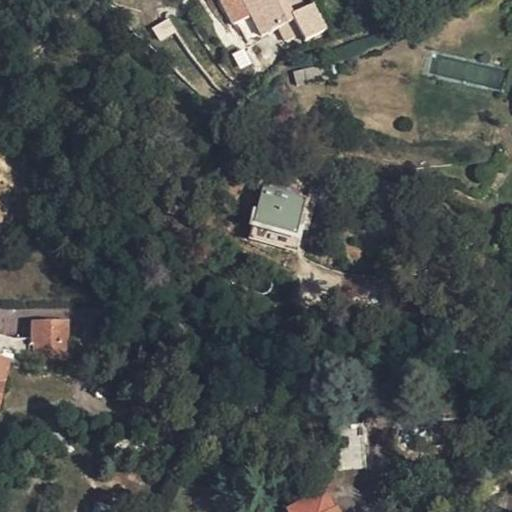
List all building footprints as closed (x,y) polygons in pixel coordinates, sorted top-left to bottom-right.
[(280,31),(263,0),(221,0),(249,49),(280,31)] [(294,19),(279,26),(287,43),(302,36),(294,19)] [(295,236),(308,197),(262,183),(250,222),(295,236)] [(11,359),(45,361),(47,331),(13,328),(12,345),(11,359)] [(0,358),(11,359),(12,345),(0,344),(0,358)] [(0,368),(10,369),(11,359),(0,358),(0,368)] [(11,359),(10,369),(44,369),(45,361),(11,359)] [(375,453),(424,435),(435,434),(433,429),(427,411),(365,430),(368,436),(371,443),(375,453)] [(331,439),(319,444),(308,449),(319,477),(343,469),(333,445),(331,439)]
